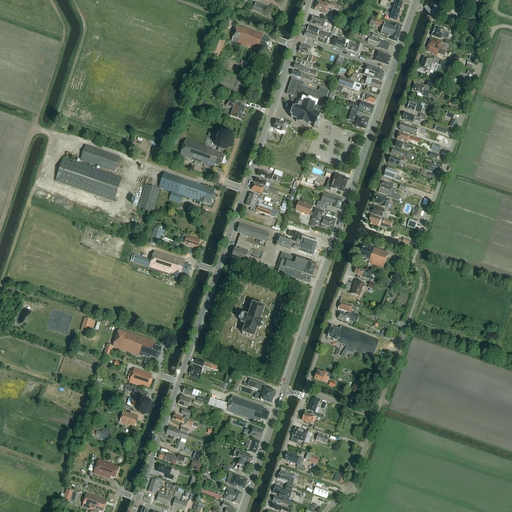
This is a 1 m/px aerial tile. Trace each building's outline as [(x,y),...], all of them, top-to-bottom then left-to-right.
[(396,22),(403,2),(397,0),(391,0),(390,3),(395,4),(394,8),(386,5),(388,1),(384,0),(381,0),(380,6),(389,9),(393,10),(391,14),(381,10),(380,13),(391,16),(389,20),(396,22)] [(339,6),(336,6),(330,3),(330,5),(324,3),(324,4),(317,2),(315,10),(321,12),(321,13),(326,15),(329,7),(337,10),(339,6)] [(310,24),(320,27),(322,28),(325,21),(322,20),(318,19),(318,20),(312,18),(310,24)] [(396,43),(402,27),(396,25),(395,27),(384,24),(385,23),(371,18),(369,26),(374,28),(374,26),(383,29),(381,35),(386,36),(385,38),(387,39),(396,43)] [(259,49),(266,51),(270,41),(263,38),(263,36),(237,27),(231,43),(252,49),(252,48),(258,51),(259,49)] [(442,38),(445,39),(446,39),(448,35),(443,33),(445,30),(441,28),(440,29),(435,27),(431,37),(441,40),(442,38)] [(315,41),(317,35),(306,31),(304,37),(315,41)] [(389,45),(378,40),(371,38),(368,37),(365,36),(364,38),(368,40),(366,43),(378,47),(378,48),(387,52),(389,45)] [(346,41),(334,37),(331,46),(342,50),(346,41)] [(220,56),(225,42),(215,38),(209,52),(220,56)] [(430,41),(428,47),(442,51),(443,47),(440,46),(441,44),(436,42),(436,43),(430,41)] [(367,48),(349,42),(346,50),(360,55),(362,49),(366,51),(367,48)] [(310,64),(313,56),(309,55),(311,48),(301,45),(298,53),(309,56),(306,62),(310,64)] [(442,51),(428,47),(426,52),(432,55),(436,57),(437,54),(444,56),(445,53),(442,51)] [(388,65),(390,58),(390,57),(385,55),(386,55),(377,52),(374,61),(387,66),(388,65)] [(429,60),(424,58),(420,69),(426,71),(425,72),(429,73),(432,65),(434,65),(435,64),(437,65),(438,61),(438,59),(432,57),(431,60),(430,59),(429,60)] [(311,69),(312,65),(310,64),(297,59),(296,63),(300,64),(300,65),(301,66),(304,67),(311,69)] [(308,74),(310,70),(309,70),(295,65),(293,69),(298,70),(298,71),(302,73),(302,72),(308,74)] [(383,72),(366,66),(364,71),(359,69),(357,74),(362,76),(382,83),(384,75),(383,72)] [(293,71),(291,75),(307,81),(312,83),(313,79),(301,75),(302,74),(298,72),(297,73),(293,71)] [(361,85),(354,83),(340,78),(337,85),(352,90),(359,92),(361,85)] [(320,110),(319,110),(318,108),(318,107),(318,104),(324,106),(329,91),(319,88),(318,92),(303,87),(304,83),(291,79),(286,95),(290,96),(290,98),(293,107),(293,108),(292,108),(290,116),(291,116),(290,118),(296,120),(296,122),(308,126),(308,124),(314,126),(313,128),(318,130),(319,125),(317,125),(320,116),(318,116),(318,114),(319,110),(320,110)] [(376,90),(380,91),(382,84),(367,79),(366,82),(362,80),(361,84),(372,88),(371,90),(372,91),(374,92),(376,91),(376,90)] [(428,97),(429,95),(429,93),(427,92),(428,92),(423,91),(424,87),(414,84),(412,91),(418,93),(417,96),(421,97),(421,96),(427,98),(428,97)] [(376,99),(362,95),(361,99),(364,100),(365,98),(366,99),(365,102),(374,105),(376,99)] [(245,108),(235,105),(236,102),(228,99),(226,106),(233,109),(230,116),(241,120),(245,108)] [(408,104),(409,104),(407,109),(414,112),(420,114),(422,107),(421,107),(421,104),(409,99),(408,104)] [(371,115),(374,107),(361,102),(359,106),(350,102),(348,106),(358,110),(371,115)] [(365,130),(368,122),(358,119),(355,118),(358,111),(352,108),(348,120),(356,123),(355,127),(365,130)] [(414,117),(415,116),(404,113),(402,117),(404,118),(403,120),(406,121),(406,122),(412,124),(413,121),(419,123),(420,119),(414,117)] [(284,131),(287,124),(290,125),(291,122),(285,121),(284,123),(276,120),(274,125),(273,125),(273,127),(273,128),(282,131),(282,130),(284,131)] [(411,128),(400,124),(399,128),(400,129),(400,131),(409,134),(415,136),(417,130),(411,128)] [(409,136),(399,133),(397,140),(407,143),(408,140),(412,142),(413,138),(409,137),(409,136)] [(224,157),(219,155),(219,153),(213,151),(213,150),(186,140),(180,157),(214,169),(215,165),(220,167),(221,165),(224,164),(225,162),(223,159),(224,157)] [(413,147),(403,144),(396,142),(394,147),(401,150),(402,147),(412,150),(413,147)] [(439,152),(440,147),(433,144),(431,150),(439,152)] [(114,173),(120,158),(85,146),(80,161),(114,173)] [(410,155),(407,154),(404,153),(392,149),(391,153),(409,159),(410,155)] [(398,167),(401,160),(390,157),(388,164),(398,167)] [(114,202),(122,178),(63,158),(55,182),(114,202)] [(397,172),(386,168),(384,176),(394,180),(397,172)] [(270,180),(271,177),(267,175),(268,174),(262,172),(262,173),(259,171),(257,176),(266,179),(270,180)] [(180,204),(183,196),(195,201),(201,202),(202,204),(203,204),(205,204),(208,205),(210,205),(211,201),(213,201),(215,195),(214,195),(215,190),(164,173),(159,188),(171,193),(169,200),(180,204)] [(340,175),(337,175),(337,176),(335,175),(333,181),(329,180),(327,184),(326,188),(330,190),(330,189),(344,194),(348,180),(339,177),(340,176),(339,176),(340,175)] [(269,188),(270,184),(266,183),(267,182),(263,180),(262,181),(256,179),(255,183),(269,188)] [(393,197),(394,194),(393,194),(394,190),(391,189),(393,185),(383,182),(383,185),(381,184),(378,193),(389,196),(388,198),(399,201),(399,199),(393,197)] [(267,193),(274,195),(276,196),(277,192),(268,189),(264,187),(260,186),(254,184),(252,188),(267,193)] [(153,214),(160,190),(145,185),(138,209),(153,214)] [(247,200),(256,203),(257,200),(259,201),(260,199),(258,198),(249,195),(247,200)] [(320,203),(318,202),(316,207),(326,210),(327,207),(329,208),(330,207),(339,210),(342,201),(323,195),(320,203)] [(387,209),(390,200),(377,196),(375,203),(381,206),(381,207),(387,209)] [(259,204),(256,203),(247,200),(246,206),(254,209),(254,208),(257,209),(256,212),(274,218),(277,211),(272,210),(258,205),(259,204)] [(312,208),(313,207),(307,205),(307,204),(304,203),(304,204),(298,202),(295,211),(313,217),(312,220),(320,223),(322,218),(324,212),(315,209),(314,214),(310,213),(312,208)] [(383,213),(384,211),(374,207),(371,214),(381,218),(381,217),(383,218),(384,213),(383,213)] [(422,210),(415,208),(415,210),(413,215),(413,216),(419,218),(422,210)] [(384,220),(371,216),(369,221),(371,221),(370,224),(374,226),(374,227),(378,228),(380,222),(383,223),(382,224),(391,227),(392,223),(384,220)] [(330,228),(332,222),(323,218),(321,225),(330,228)] [(296,231),(299,224),(289,221),(287,228),(296,231)] [(237,233),(241,234),(255,239),(267,243),(269,236),(239,225),(237,233)] [(162,228),(157,226),(157,228),(154,227),(149,243),(158,246),(163,230),(162,229),(162,228)] [(292,230),(291,232),(290,231),(288,236),(295,238),(294,241),(279,236),(275,246),(291,251),(291,250),(312,257),(317,245),(300,239),(301,236),(297,234),(298,232),(292,230)] [(261,261),(249,257),(255,239),(241,234),(235,250),(234,250),(232,258),(259,267),(261,261)] [(186,237),(183,236),(180,243),(184,244),(184,245),(197,249),(200,241),(186,237)] [(383,269),(388,254),(370,247),(369,250),(362,248),(359,258),(358,261),(362,262),(363,259),(365,260),(364,261),(369,263),(368,264),(383,269)] [(187,277),(191,267),(184,265),(185,262),(154,252),(151,261),(136,257),(134,263),(151,269),(150,271),(162,275),(163,273),(173,276),(174,275),(180,277),(181,275),(187,277)] [(315,270),(316,265),(296,259),(297,259),(282,254),(277,269),(278,270),(277,273),(309,284),(311,277),(312,278),(314,273),(315,270)] [(363,271),(356,269),(354,274),(361,276),(361,275),(364,276),(363,278),(372,281),(373,278),(374,278),(376,274),(373,273),(368,271),(368,273),(363,271)] [(386,280),(383,286),(389,288),(392,282),(386,280)] [(359,297),(364,284),(355,281),(353,287),(354,287),(351,295),(359,297)] [(262,328),(264,324),(262,320),(261,320),(265,307),(252,302),(247,315),(243,314),(242,316),(240,316),(238,320),(240,321),(240,323),(241,323),(240,323),(241,324),(240,328),(243,329),(241,334),(254,339),(257,330),(258,330),(262,328)] [(338,309),(349,313),(350,314),(352,306),(340,302),(338,309)] [(350,314),(349,313),(348,316),(340,313),(338,319),(345,322),(346,318),(356,322),(358,316),(350,314)] [(91,321),(84,319),(80,332),(87,334),(91,321)] [(341,326),(340,330),(331,327),(328,337),(332,339),(332,340),(333,341),(334,342),(336,341),(339,342),(338,343),(344,346),(344,347),(373,358),(379,341),(341,326)] [(158,360),(162,349),(154,346),(155,343),(118,330),(112,347),(107,345),(104,354),(109,356),(113,347),(140,357),(140,356),(143,357),(143,356),(150,359),(150,357),(158,360)] [(385,339),(387,333),(382,331),(381,335),(376,333),(375,336),(385,339)] [(199,380),(202,369),(193,366),(189,376),(199,380)] [(152,375),(134,369),(131,377),(129,383),(133,384),(144,388),(144,387),(149,388),(152,379),(150,379),(152,375)] [(330,374),(327,374),(324,372),(323,373),(318,372),(317,375),(316,375),(315,376),(314,378),(315,378),(315,379),(328,383),(330,374)] [(265,385),(249,380),(247,387),(261,391),(260,394),(256,393),(254,399),(260,401),(264,403),(265,401),(271,403),(273,398),(274,398),(276,393),(274,392),(264,389),(265,385)] [(361,384),(355,382),(351,392),(357,394),(361,384)] [(136,390),(136,389),(127,386),(125,391),(134,394),(133,397),(140,399),(140,398),(145,400),(147,395),(136,390)] [(193,391),(185,388),(183,394),(191,397),(192,395),(196,397),(197,395),(198,393),(193,391)] [(263,407),(232,396),(229,405),(227,412),(233,414),(253,421),(254,420),(260,422),(260,420),(266,422),(269,413),(263,411),(263,407)] [(188,409),(191,401),(180,397),(177,405),(188,409)] [(131,406),(135,407),(135,406),(141,408),(142,404),(129,399),(127,406),(124,405),(122,408),(129,411),(131,406)] [(311,399),(307,411),(311,412),(310,415),(322,419),(323,416),(314,413),(319,402),(311,399)] [(185,416),(184,419),(189,420),(190,418),(189,417),(191,413),(182,410),(181,414),(185,416)] [(135,427),(138,417),(123,412),(119,423),(129,426),(130,426),(135,427)] [(313,423),(315,418),(304,414),(303,414),(301,420),(302,421),(310,425),(311,422),(313,423)] [(189,420),(184,419),(174,415),(172,420),(177,421),(178,422),(182,424),(183,423),(192,427),(193,422),(189,421),(189,420)] [(187,439),(188,436),(180,432),(168,428),(166,434),(177,439),(178,438),(178,436),(187,439)] [(260,440),(263,432),(251,428),(249,436),(260,440)] [(307,432),(295,428),(290,442),(297,445),(298,441),(304,443),(307,432)] [(111,433),(102,430),(101,433),(96,432),(94,438),(108,443),(111,433)] [(326,445),(328,438),(318,434),(315,441),(326,445)] [(253,442),(248,441),(247,440),(244,449),(250,451),(249,452),(255,454),(259,444),(253,441),(253,442)] [(252,463),(253,460),(252,458),(240,454),(241,452),(236,450),(233,458),(239,460),(237,466),(240,467),(239,469),(244,471),(245,469),(247,469),(249,463),(251,464),(252,463)] [(194,452),(192,458),(199,460),(201,454),(194,452)] [(166,455),(160,453),(158,459),(164,461),(163,461),(172,464),(175,457),(166,454),(166,455)] [(296,464),(299,457),(287,453),(284,460),(296,464)] [(317,465),(319,458),(311,455),(309,462),(317,465)] [(113,466),(113,465),(98,460),(94,474),(110,479),(110,476),(115,478),(119,468),(113,466)] [(172,481),(174,477),(170,475),(172,469),(159,464),(157,472),(167,476),(166,479),(172,481)] [(291,487),(293,483),(288,481),(291,475),(280,471),(277,480),(278,480),(288,483),(287,486),(291,487)] [(241,478),(234,475),(231,486),(236,487),(244,489),(247,481),(241,478)] [(337,482),(342,484),(345,477),(340,475),(337,482)] [(157,488),(158,488),(159,485),(159,482),(152,480),(150,486),(157,488)] [(197,494),(220,502),(221,497),(204,491),(207,481),(202,480),(197,494)] [(293,488),(288,487),(284,485),(283,488),(276,486),(275,486),(273,493),(279,495),(278,497),(289,500),(293,488)] [(160,489),(158,488),(157,488),(150,486),(148,492),(155,494),(157,489),(159,490),(160,489)] [(326,499),(328,493),(315,488),(313,494),(326,499)] [(77,494),(67,490),(63,501),(73,504),(77,494)] [(239,505),(242,495),(227,490),(224,500),(239,505)] [(156,502),(162,504),(165,496),(161,495),(162,493),(159,492),(159,494),(158,494),(156,502)] [(99,511),(103,511),(107,501),(86,494),(82,507),(93,511),(95,511),(96,511),(97,511),(99,511)] [(168,498),(165,496),(162,504),(168,506),(171,499),(171,497),(169,496),(168,498)] [(292,504),(286,501),(282,500),(274,497),(273,502),(276,504),(280,505),(281,503),(291,507),(292,504)] [(172,507),(178,510),(181,502),(177,501),(178,499),(175,498),(175,500),(172,507)] [(181,502),(178,510),(184,511),(187,504),(187,502),(185,501),(184,503),(181,502)]
